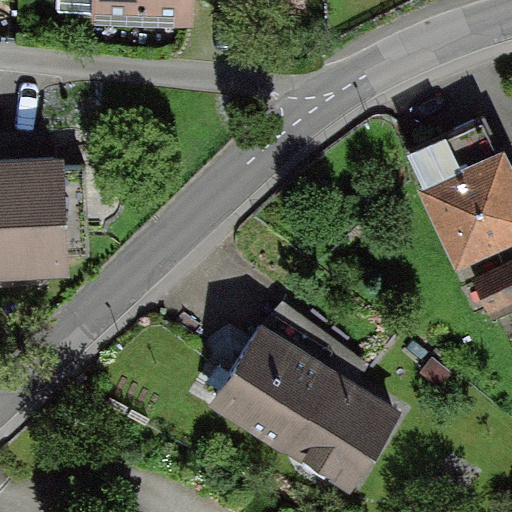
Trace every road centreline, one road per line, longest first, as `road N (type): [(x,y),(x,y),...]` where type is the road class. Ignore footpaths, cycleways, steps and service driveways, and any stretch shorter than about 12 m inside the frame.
road 1 (residential): [(302,118),(131,266),(0,394)]
road 2 (residential): [(302,118),(273,91),(240,78),(0,54)]
road 3 (residential): [(511,12),(421,46),(302,118)]
